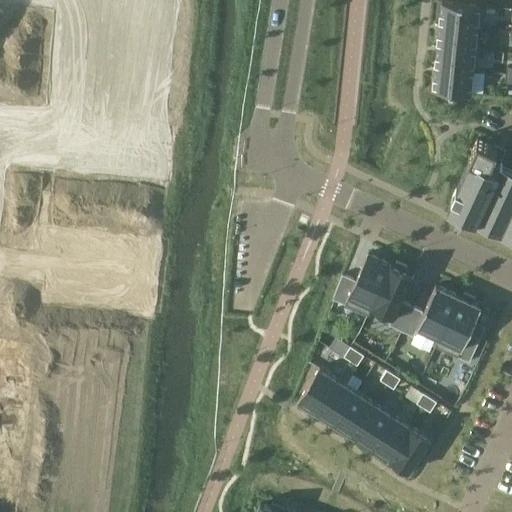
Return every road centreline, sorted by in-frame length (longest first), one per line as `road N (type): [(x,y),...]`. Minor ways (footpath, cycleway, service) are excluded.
road 1 (residential): [(0,348),(119,360),(103,511)]
road 2 (residential): [(255,157),(0,130)]
road 3 (residential): [(280,163),(511,273)]
road 4 (residential): [(280,163),(306,0)]
road 5 (residential): [(279,0),(255,157)]
road 6 (residential): [(0,254),(128,263)]
